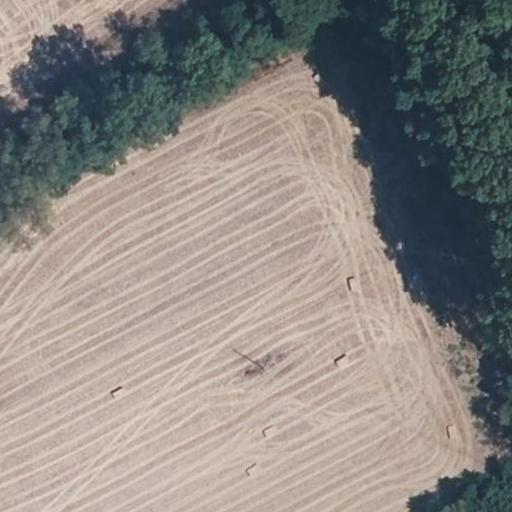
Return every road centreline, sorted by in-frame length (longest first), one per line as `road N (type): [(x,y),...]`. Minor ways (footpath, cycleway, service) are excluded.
road 1 (track): [(346,0),(488,349),(511,389)]
road 2 (track): [(297,0),(0,188)]
